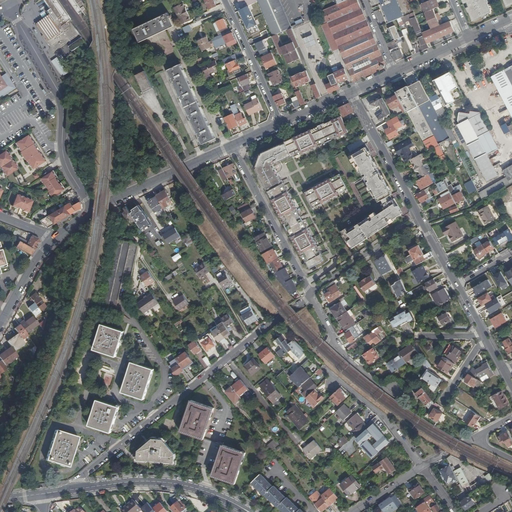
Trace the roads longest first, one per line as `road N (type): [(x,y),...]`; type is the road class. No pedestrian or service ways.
road 1 (residential): [(76,489),(84,474),(310,293)]
road 2 (residential): [(5,5),(59,93),(67,170),(94,209)]
road 3 (secondary): [(76,489),(163,481),(248,511)]
road 4 (residential): [(233,144),(310,293)]
road 5 (residential): [(350,91),(420,219)]
road 6 (residential): [(223,0),(280,124)]
road 7 (residential): [(422,467),(380,413),(328,370)]
road 8 (secondary): [(110,200),(233,144)]
road 9 (residential): [(310,293),(342,354),(394,394)]
road 10 (residential): [(420,219),(310,293)]
